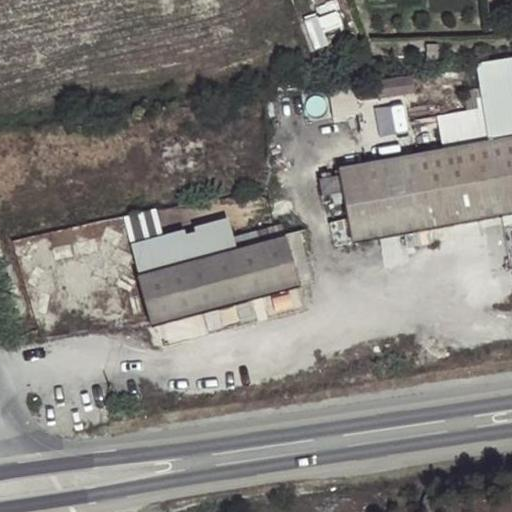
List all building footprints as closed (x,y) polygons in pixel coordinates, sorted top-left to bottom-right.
[(222,0),(0,0),(0,88),(230,36),(222,0)] [(476,63),(424,71),(427,89),(479,81),(476,63)] [(354,242),(511,214),(511,136),(340,168),(354,242)] [(136,240),(169,230),(162,205),(129,215),(136,240)] [(140,277),(237,250),(233,236),(228,218),(131,244),(140,277)] [(237,250),(286,237),(282,223),(233,236),(237,250)]
